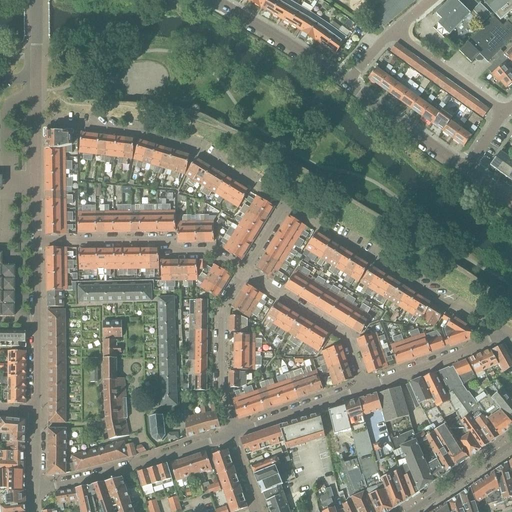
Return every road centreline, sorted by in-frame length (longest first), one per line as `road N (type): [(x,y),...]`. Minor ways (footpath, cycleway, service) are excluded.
road 1 (residential): [(286,202),(197,148),(131,129),(35,121)]
road 2 (residential): [(286,202),(503,332)]
road 3 (residential): [(242,271),(209,251),(177,251),(159,239),(37,241)]
road 4 (residential): [(230,434),(36,488)]
road 5 (residential): [(364,388),(346,336),(242,271)]
road 6 (residential): [(35,412),(37,241)]
road 7 (residential): [(230,434),(220,387),(220,309),(242,271)]
road 8 (tertiary): [(350,83),(218,0)]
road 9 (tertiary): [(468,169),(350,83)]
road 10 (residential): [(230,434),(364,388)]
road 11 (residential): [(504,113),(393,32)]
road 12 (residential): [(35,121),(34,0)]
road 13 (residential): [(37,241),(35,121)]
road 14 (residential): [(511,444),(412,511)]
